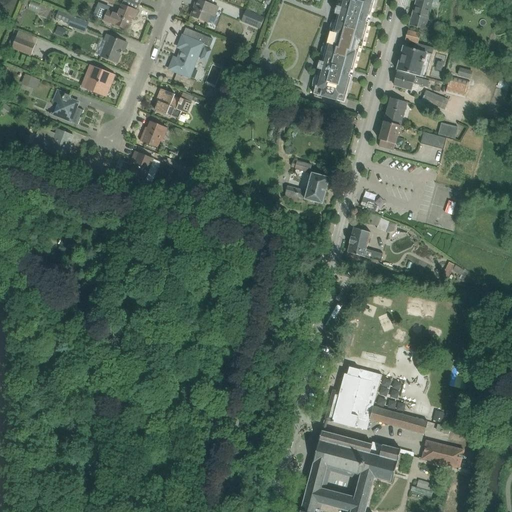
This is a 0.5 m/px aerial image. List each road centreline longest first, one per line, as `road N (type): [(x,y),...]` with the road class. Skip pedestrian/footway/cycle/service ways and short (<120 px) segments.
road 1 (tertiary): [(402,0),(267,511)]
road 2 (residential): [(170,0),(111,144)]
